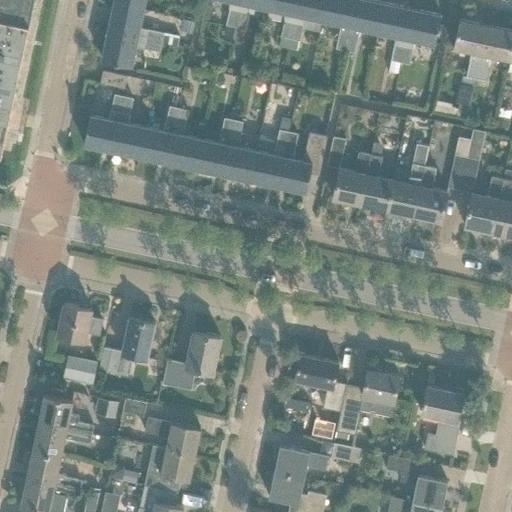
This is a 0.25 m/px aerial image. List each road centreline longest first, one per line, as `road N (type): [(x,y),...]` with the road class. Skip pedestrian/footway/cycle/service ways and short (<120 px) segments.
road 1 (tertiary): [(511,321),(38,226)]
road 2 (residential): [(511,282),(44,181)]
road 3 (residential): [(511,362),(272,312)]
road 4 (residential): [(272,312),(33,264)]
road 5 (residential): [(229,511),(272,312)]
road 6 (residential): [(44,181),(79,0)]
road 7 (residential): [(0,430),(33,264)]
